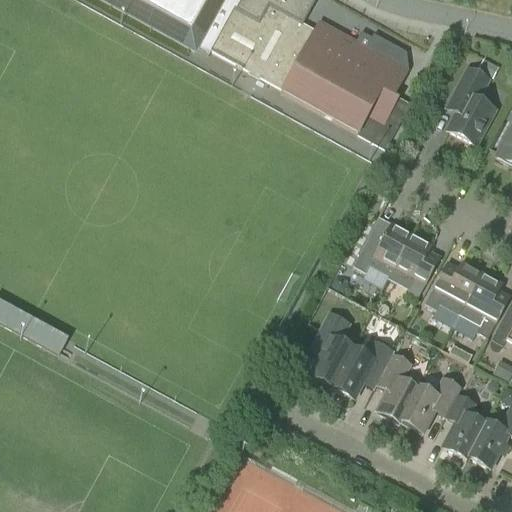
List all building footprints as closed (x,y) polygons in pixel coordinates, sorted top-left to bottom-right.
[(281,95),(280,97),(385,154),(409,109),(394,101),(408,75),(407,74),(404,57),(372,40),(370,43),(360,38),(355,46),(318,26),(313,35),(266,10),(257,27),(234,15),(242,0),(88,0),(193,56),(196,50),(206,56),(204,59),(207,61),(210,57),(281,95)] [(475,151),(494,114),(478,105),(489,85),(466,73),(455,94),(465,99),(446,135),(475,151)] [(511,124),(493,161),(511,171),(511,124)] [(391,273),(410,238),(390,227),(390,229),(378,222),(352,271),(364,278),(368,271),(388,282),(392,273),(391,273)] [(391,273),(392,273),(412,284),(405,298),(416,304),(439,260),(429,255),(432,250),(410,238),(391,273)] [(457,319),(480,275),(461,265),(458,271),(448,289),(436,283),(430,294),(431,295),(424,308),(435,314),(438,309),(457,319)] [(490,312),(500,294),(503,288),(480,275),(457,319),(479,331),(475,336),(486,342),(500,317),(490,312)] [(501,350),(505,344),(511,347),(511,302),(490,344),(501,350)] [(0,328),(58,360),(68,343),(0,305),(0,328)] [(330,393),(353,352),(342,346),(351,328),(328,316),(307,355),(318,361),(307,381),(330,393)] [(373,394),(393,356),(371,344),(364,358),(353,352),(330,393),(354,406),(363,389),(373,394)] [(397,429),(417,389),(405,382),(412,369),(393,359),(394,356),(393,356),(373,394),(373,395),(375,391),(385,396),(374,416),(397,429)] [(495,378),(510,383),(511,376),(511,371),(499,367),(495,378)] [(443,422),(460,392),(441,382),(433,397),(417,389),(397,429),(400,430),(401,428),(423,440),(435,418),(443,422)] [(465,465),(486,425),(471,418),(476,409),(458,400),(461,393),(460,392),(443,422),(453,428),(440,452),(465,465)] [(486,425),(465,465),(467,466),(468,464),(490,475),(499,459),(503,461),(508,452),(504,449),(508,441),(511,442),(511,412),(509,411),(497,432),(486,425)]
